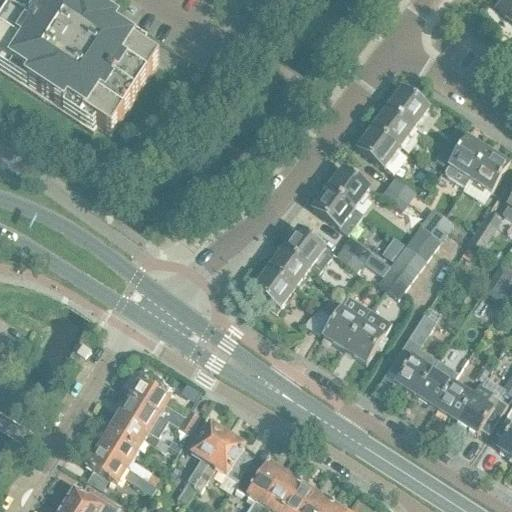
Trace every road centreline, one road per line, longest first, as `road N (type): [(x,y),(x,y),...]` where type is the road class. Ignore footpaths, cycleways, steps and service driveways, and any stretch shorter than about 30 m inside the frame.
road 1 (residential): [(173,322),(272,215),(395,51)]
road 2 (residential): [(127,333),(419,511)]
road 3 (secondary): [(145,304),(133,276),(81,239),(0,202)]
road 4 (secondary): [(315,420),(173,322)]
road 5 (secondary): [(459,511),(315,420)]
road 6 (residential): [(503,511),(360,420)]
road 7 (secondary): [(0,234),(115,304),(145,304)]
road 8 (residential): [(127,333),(54,453)]
road 9 (residential): [(511,127),(395,51)]
